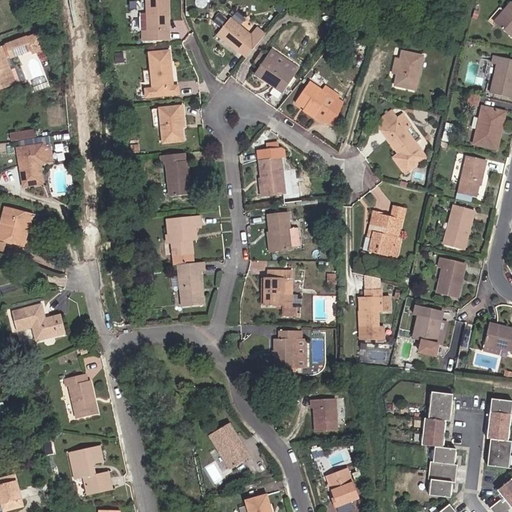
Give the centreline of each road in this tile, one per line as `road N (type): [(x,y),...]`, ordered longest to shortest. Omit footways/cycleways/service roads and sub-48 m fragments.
road 1 (residential): [(225,333),(237,266),(224,130),(232,113)]
road 2 (residential): [(225,333),(246,413),(293,468),(307,511)]
road 3 (residential): [(146,511),(112,343)]
road 4 (residential): [(232,113),(250,104),(355,174)]
